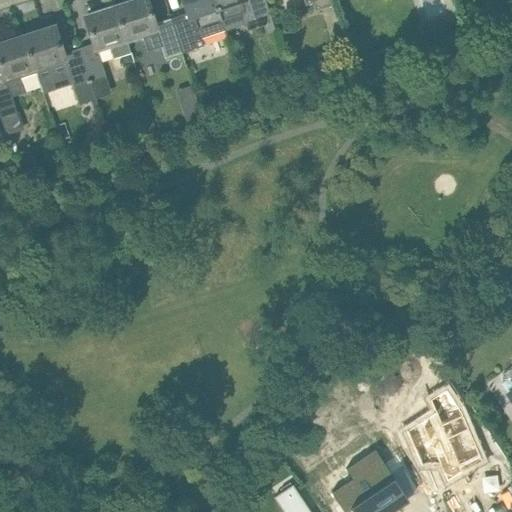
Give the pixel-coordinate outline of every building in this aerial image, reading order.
[(155,23),(147,0),(134,0),(116,6),(127,42),(142,38),(147,51),(162,46),(170,74),(187,68),(182,52),(171,18),(155,23)] [(215,0),(183,0),(187,12),(171,18),(182,52),(204,44),(202,38),(225,30),(215,0)] [(215,0),(225,30),(244,24),(244,26),(248,24),(250,29),(263,25),(266,34),(275,31),(268,7),(265,0),(215,0)] [(303,0),(305,4),(312,2),(315,10),(334,4),(332,0),(303,0)] [(116,6),(85,16),(94,43),(79,48),(90,82),(106,76),(98,52),(111,48),(114,57),(130,52),(127,42),(116,6)] [(63,53),(55,26),(24,36),(36,72),(65,63),(73,87),(90,82),(79,48),(63,53)] [(0,43),(0,63),(3,72),(0,73),(0,110),(15,106),(12,96),(25,92),(21,77),(36,72),(24,36),(0,43)] [(208,89),(196,93),(201,106),(213,103),(208,89)] [(149,110),(135,115),(142,137),(157,132),(149,110)] [(33,156),(15,161),(20,177),(38,171),(33,156)] [(511,370),(509,369),(501,374),(501,383),(506,390),(511,399),(511,370)] [(342,401),(353,394),(341,376),(330,384),(342,401)] [(435,412),(407,430),(415,449),(433,448),(447,480),(462,471),(460,467),(480,454),(461,411),(446,388),(430,399),(435,412)] [(333,490),(331,491),(344,511),(345,511),(352,508),(354,511),(391,511),(399,507),(400,507),(409,501),(395,480),(375,449),(373,450),(374,452),(354,465),(350,468),(349,466),(346,468),(354,481),(342,489),(336,493),(333,490)] [(311,511),(293,484),(274,497),(284,511),(311,511)]
